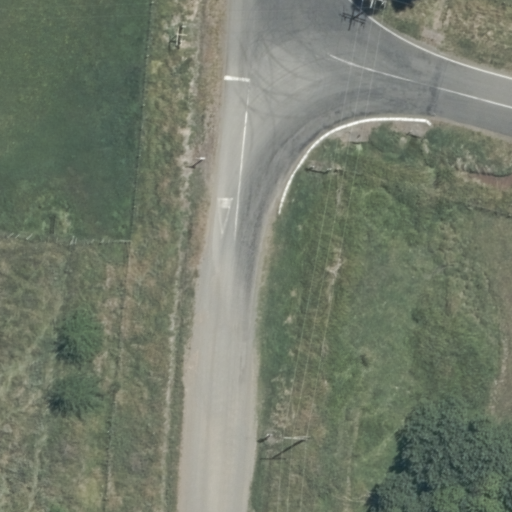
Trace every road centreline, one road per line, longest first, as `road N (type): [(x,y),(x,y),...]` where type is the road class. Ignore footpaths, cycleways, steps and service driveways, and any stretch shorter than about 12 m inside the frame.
road 1 (unclassified): [(214,511),(251,82),(273,19)]
road 2 (unclassified): [(273,19),(317,58),(511,103)]
